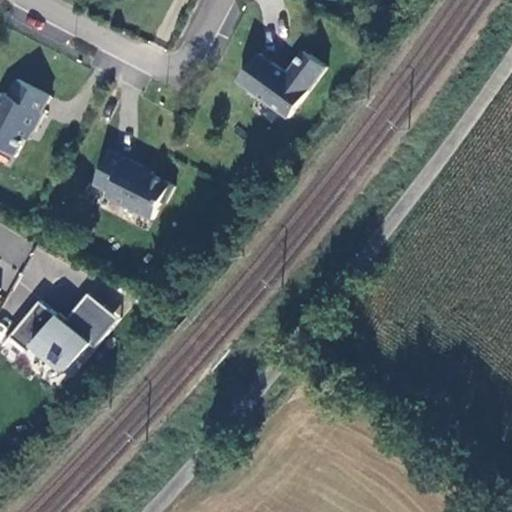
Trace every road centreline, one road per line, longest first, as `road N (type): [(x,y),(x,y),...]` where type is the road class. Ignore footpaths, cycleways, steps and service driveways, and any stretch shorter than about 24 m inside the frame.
road 1 (unclassified): [(149,511),(275,367),(511,57)]
road 2 (residential): [(34,0),(174,67),(210,0)]
